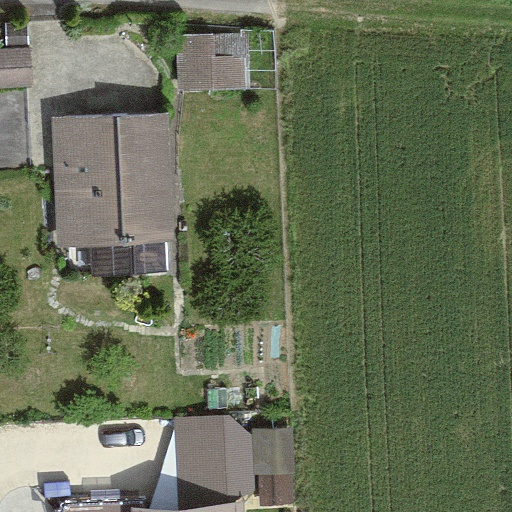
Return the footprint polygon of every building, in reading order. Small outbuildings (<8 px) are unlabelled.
[(250,34),(185,34),(185,92),(250,92),(250,34)] [(37,47),(0,48),(0,92),(38,92),(37,47)] [(180,112),(59,115),(62,240),(183,237),(180,112)] [(254,423),(178,423),(179,501),(254,498),(254,423)] [(71,511),(116,511),(116,496),(71,497),(71,511)] [(179,501),(144,503),(144,511),(254,511),(254,498),(179,501)]
